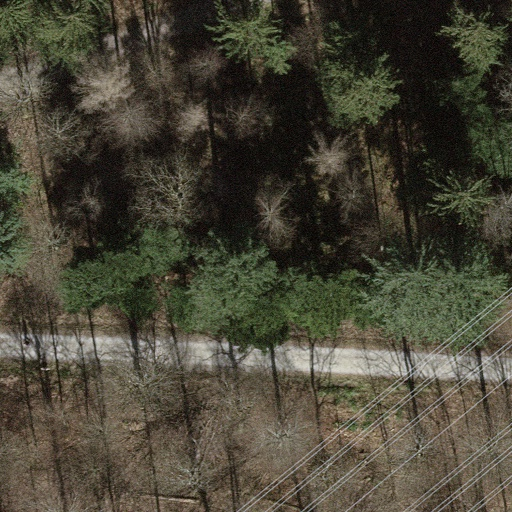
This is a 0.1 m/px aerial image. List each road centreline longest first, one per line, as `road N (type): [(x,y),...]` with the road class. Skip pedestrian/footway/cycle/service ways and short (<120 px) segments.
road 1 (track): [(511,360),(0,341)]
road 2 (track): [(0,70),(189,0)]
